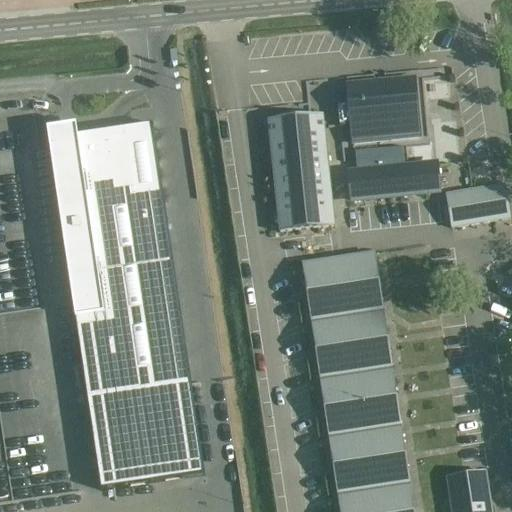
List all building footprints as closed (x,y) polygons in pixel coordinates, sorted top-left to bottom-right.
[(349,106),(338,107),(339,127),(351,126),(353,147),(421,141),(418,116),(417,101),(415,81),(381,84),(347,87),(349,106)] [(279,233),(335,227),(323,117),(267,123),(279,233)] [(77,137),(49,141),(101,492),(204,477),(152,126),(77,137)] [(76,127),(47,131),(49,141),(77,137),(76,127)] [(438,162),(346,172),(349,205),(442,195),(438,162)] [(503,186),(446,195),(452,229),(508,219),(503,186)] [(412,511),(374,255),(303,266),(340,511),(412,511)] [(492,511),(486,472),(446,478),(450,511),(492,511)]
